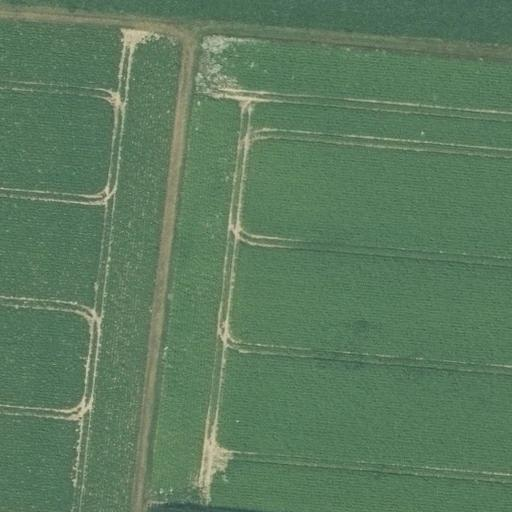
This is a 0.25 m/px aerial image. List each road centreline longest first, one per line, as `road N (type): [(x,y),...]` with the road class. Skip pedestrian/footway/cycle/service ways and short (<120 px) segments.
road 1 (track): [(511,55),(0,14)]
road 2 (track): [(192,27),(136,511)]
